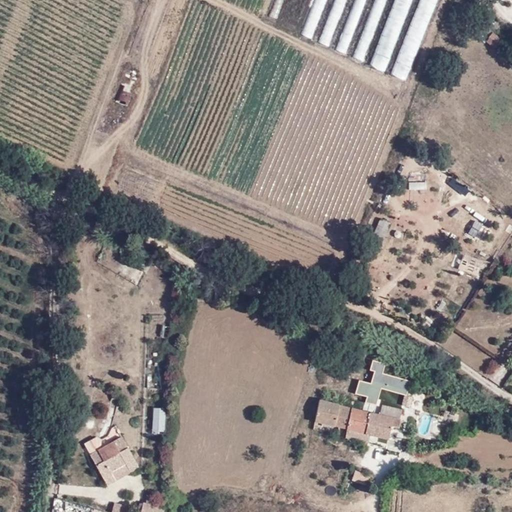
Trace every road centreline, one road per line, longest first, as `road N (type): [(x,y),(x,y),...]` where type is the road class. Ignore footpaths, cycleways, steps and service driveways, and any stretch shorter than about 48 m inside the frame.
road 1 (unclassified): [(511,397),(362,307),(189,261),(50,190)]
road 2 (unclassified): [(45,511),(50,190)]
road 3 (track): [(125,0),(129,25),(67,200)]
